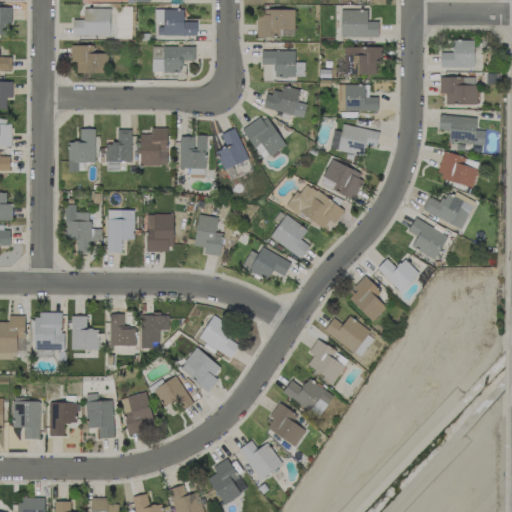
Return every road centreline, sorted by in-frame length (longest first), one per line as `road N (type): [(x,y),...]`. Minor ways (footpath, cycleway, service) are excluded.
road 1 (residential): [(414,0),(408,170),(224,425),(136,469),(0,468)]
road 2 (residential): [(0,283),(214,287),(292,324)]
road 3 (residential): [(227,0),(227,100),(42,100)]
road 4 (residential): [(42,284),(44,0)]
